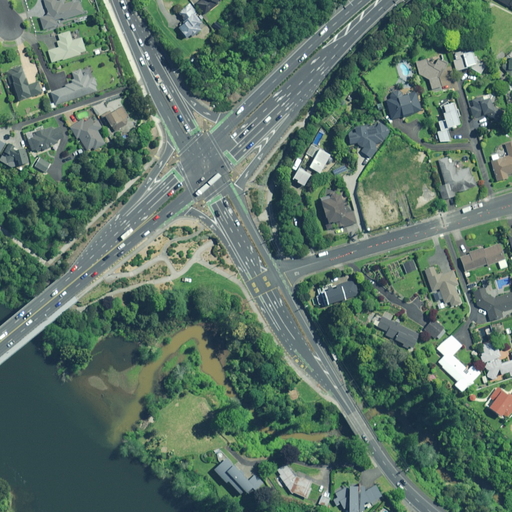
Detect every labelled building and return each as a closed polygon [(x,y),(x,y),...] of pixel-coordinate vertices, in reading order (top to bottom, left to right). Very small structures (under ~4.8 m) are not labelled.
[(68,0),(65,1),(65,0),(43,0),(48,15),(40,17),(43,30),(57,26),(55,20),(63,18),(63,20),(84,14),(79,0),(68,0)] [(201,0),(196,5),(204,15),(218,4),(219,0),(201,0)] [(511,0),(497,0),(511,8),(511,0)] [(196,13),(189,4),(178,13),(186,22),(178,28),(186,38),(191,35),(193,37),(201,31),(198,26),(203,22),(196,13)] [(72,41),(69,32),(58,35),(60,41),(57,42),(59,48),(48,51),(52,63),(80,55),(80,53),(86,51),(82,38),(72,41)] [(474,59),(471,49),(461,51),(454,53),(456,59),(453,60),(456,71),(466,68),(466,67),(467,67),(480,73),(485,64),(474,59)] [(508,61),(501,66),(509,76),(511,74),(511,56),(508,57),(508,61)] [(432,90),(441,87),(437,77),(442,69),(444,70),(447,64),(438,58),(432,68),(428,66),(426,60),(416,62),(419,74),(429,80),(432,90)] [(28,85),(22,67),(6,72),(11,87),(14,86),(19,101),(42,93),(38,82),(28,85)] [(72,72),(74,78),(71,80),(72,83),(65,86),(65,87),(51,92),(55,105),(98,91),(90,68),(81,71),(81,69),(72,72)] [(402,96),(400,88),(390,91),(393,99),(386,101),(392,119),(421,110),(415,92),(402,96)] [(492,118),(498,121),(503,111),(492,106),(489,94),(482,96),(472,99),(474,107),(471,108),(474,118),(482,116),(484,115),(486,116),(492,119),(492,118)] [(458,125),(459,124),(452,103),(442,106),(445,113),(443,114),(445,120),(438,122),(441,131),(438,133),(441,142),(451,142),(447,128),(451,127),(452,129),(456,127),(456,125),(458,125)] [(106,125),(107,124),(109,128),(112,127),(115,132),(126,125),(129,130),(136,126),(129,116),(123,106),(110,113),(109,111),(101,116),(106,125)] [(91,122),(89,117),(84,120),(71,127),(77,139),(80,137),(87,151),(93,148),(94,150),(105,144),(97,130),(102,128),(97,119),(91,122)] [(366,130),(365,126),(355,128),(356,133),(349,134),(350,144),(356,144),(363,148),(361,152),(371,159),(377,150),(374,144),(382,143),(390,131),(378,123),(375,128),(366,130)] [(27,140),(31,152),(35,150),(36,152),(58,144),(56,140),(64,138),(60,128),(52,131),(51,127),(32,134),(34,138),(27,140)] [(511,142),(505,145),(509,156),(491,161),(497,181),(508,178),(507,175),(511,173),(511,142)] [(12,149),(14,146),(9,143),(4,153),(10,156),(6,157),(8,163),(17,161),(18,166),(28,163),(24,149),(16,151),(12,149)] [(310,143),(303,154),(313,160),(309,168),(320,174),(330,155),(310,143)] [(450,164),(449,157),(438,160),(446,185),(439,187),(442,200),(455,196),(454,193),(477,187),(474,176),(472,177),(470,167),(456,171),(454,163),(450,164)] [(50,165),(40,159),(35,166),(45,172),(50,165)] [(424,178),(421,167),(408,170),(410,175),(405,177),(403,167),(388,171),(399,211),(416,206),(414,199),(412,199),(407,183),(424,178)] [(310,175),(299,169),(292,180),(304,186),(310,175)] [(345,213),(340,194),(320,198),(325,217),(324,218),(327,230),(356,224),(353,211),(345,213)] [(508,267),(501,244),(483,249),(483,248),(470,252),(470,254),(460,257),(465,271),(487,264),(488,265),(499,262),(501,269),(508,267)] [(416,270),(412,261),(403,264),(406,274),(416,270)] [(439,289),(440,292),(433,295),(435,301),(443,298),(444,304),(450,302),(451,307),(461,303),(455,286),(458,285),(453,270),(437,276),(434,268),(425,271),(432,291),(439,289)] [(511,281),(510,274),(498,278),(501,286),(511,282),(511,281)] [(356,283),(341,287),(319,293),(320,295),(316,296),(319,305),(323,304),(323,306),(343,300),(360,296),(356,283)] [(485,288),(474,291),(476,298),(474,303),(487,312),(490,321),(503,317),(502,312),(511,309),(511,293),(493,298),(486,295),(485,288)] [(386,336),(402,344),(401,346),(407,349),(408,346),(412,349),(419,335),(382,317),(377,327),(388,332),(386,336)] [(435,339),(437,337),(440,339),(445,332),(443,330),(444,329),(433,319),(424,329),(435,339)] [(488,340),(485,328),(478,331),(481,342),(488,340)] [(462,346),(451,335),(441,345),(448,352),(438,363),(457,382),(454,385),(462,393),(482,373),(474,365),(468,371),(465,368),(453,356),(462,346)] [(497,358),(501,357),(498,349),(494,351),(491,344),(490,345),(489,342),(483,344),(484,347),(483,347),(485,353),(480,354),(481,357),(482,362),(483,363),(487,362),(486,362),(486,363),(485,364),(485,365),(485,366),(485,367),(486,368),(486,369),(487,370),(488,371),(489,371),(486,377),(494,380),(499,369),(502,375),(509,372),(511,376),(511,375),(511,353),(511,354),(511,361),(502,364),(502,363),(502,362),(501,361),(501,360),(500,359),(499,359),(498,358),(497,358)] [(511,395),(510,398),(498,388),(490,399),(494,402),(489,408),(500,417),(502,415),(506,419),(511,410),(511,395)] [(248,481),(227,458),(214,470),(226,483),(227,482),(240,495),(244,491),(247,495),(252,490),(254,492),(263,483),(255,475),(248,481)] [(278,475),(287,488),(289,492),(306,499),(308,493),(310,488),(309,488),(311,484),(293,476),(285,464),(276,470),(279,474),(278,475)] [(349,486),(335,493),(337,498),(333,500),(336,506),(340,504),(343,509),(346,508),(349,508),(348,511),(362,511),(363,508),(366,507),(367,509),(372,506),(370,503),(381,496),(376,485),(364,491),(364,487),(349,486)] [(330,499),(321,495),(317,504),(326,508),(330,499)]
